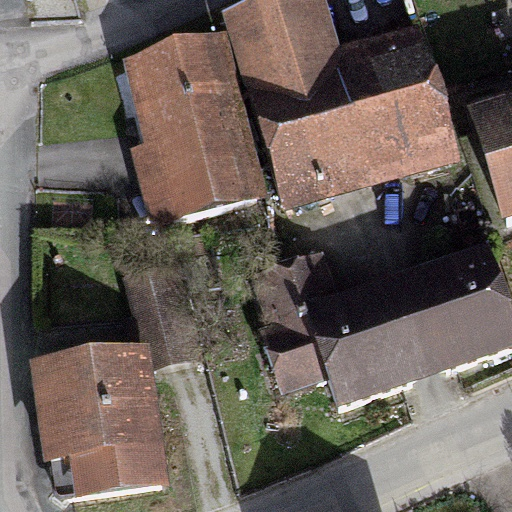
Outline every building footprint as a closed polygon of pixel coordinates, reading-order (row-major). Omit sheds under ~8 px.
[(315,13),(221,42),(226,59),(272,215),(276,227),(451,175),(414,52),(334,76),(315,13)] [(272,215),(226,59),(118,88),(140,168),(128,172),(148,247),(272,215)] [(511,125),(463,141),(499,251),(511,247),(511,125)] [(508,369),(475,273),(329,322),(310,267),(243,290),(282,406),(321,393),(333,428),(508,369)] [(120,295),(139,371),(142,388),(197,374),(174,282),(120,295)] [(139,371),(26,390),(43,488),(65,484),(70,511),(136,511),(162,508),(142,388),(139,371)]
